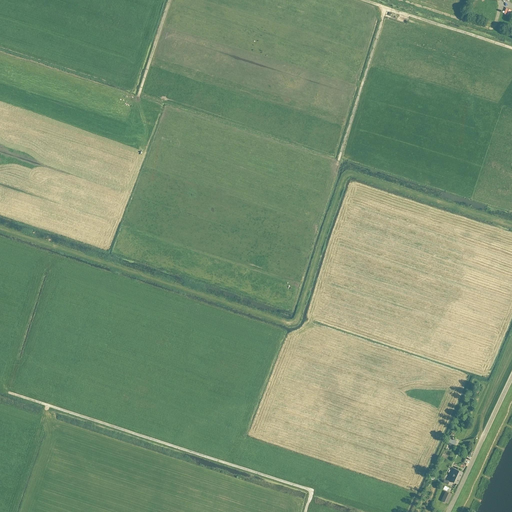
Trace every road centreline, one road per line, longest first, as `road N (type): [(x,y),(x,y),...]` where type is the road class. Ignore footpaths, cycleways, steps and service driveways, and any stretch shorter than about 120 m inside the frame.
road 1 (track): [(8,392),(310,490),(305,511)]
road 2 (track): [(359,0),(511,48)]
road 3 (track): [(338,159),(385,8)]
road 4 (unclassified): [(448,511),(511,376)]
road 5 (track): [(400,0),(484,28),(495,23),(502,0)]
